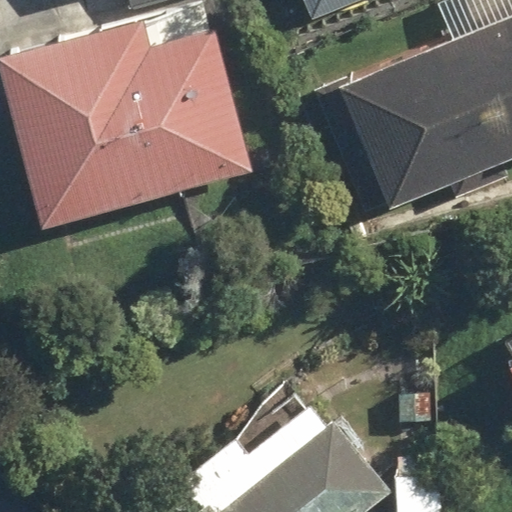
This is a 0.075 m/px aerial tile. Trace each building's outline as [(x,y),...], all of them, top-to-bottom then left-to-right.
[(511,145),(511,0),(321,78),(372,202),(511,145)] [(146,3),(0,40),(0,47),(42,213),(250,160),(215,21),(154,36),(146,3)] [(444,270),(403,269),(399,417),(441,418),(444,270)] [(178,471),(201,494),(182,511),(358,511),(391,482),(285,370),(178,471)] [(0,472),(17,458),(0,438),(0,472)] [(447,511),(449,470),(398,468),(396,511),(447,511)]
